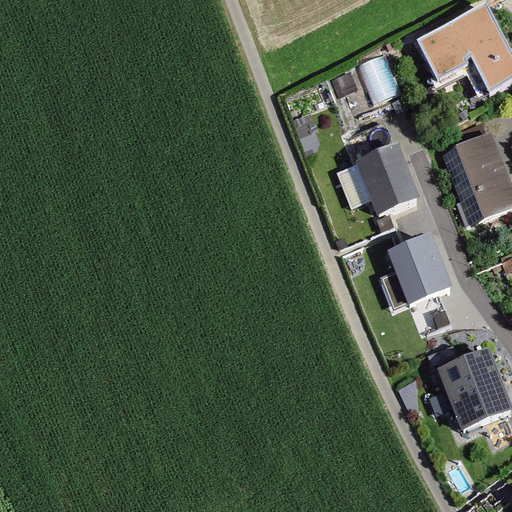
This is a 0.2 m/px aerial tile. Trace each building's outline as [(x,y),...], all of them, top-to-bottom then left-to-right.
[(511,62),(487,15),(421,51),(442,90),(466,76),(484,110),(511,95),(511,62)] [(511,197),(492,144),(446,161),(473,234),(511,219),(511,197)] [(395,160),(346,179),(367,232),(416,213),(395,160)] [(428,244),(392,259),(423,338),(450,327),(438,297),(448,293),(428,244)] [(393,308),(407,304),(400,282),(387,286),(393,308)] [(511,411),(491,362),(435,386),(460,448),(511,426),(511,411)]
